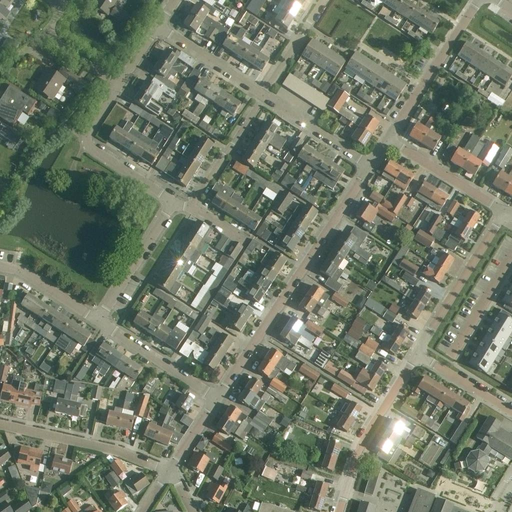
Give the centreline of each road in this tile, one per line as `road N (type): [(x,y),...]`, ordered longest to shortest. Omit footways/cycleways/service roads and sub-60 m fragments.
road 1 (residential): [(216,399),(369,165)]
road 2 (residential): [(338,511),(361,443),(416,354)]
road 3 (residential): [(170,471),(0,425)]
road 4 (residential): [(173,203),(89,148),(88,133),(118,85)]
road 5 (residential): [(416,354),(504,212)]
road 6 (residential): [(386,139),(478,0)]
road 7 (residential): [(113,332),(193,208)]
road 8 (residential): [(97,322),(173,203)]
road 9 (residential): [(504,212),(386,139)]
road 10 (residential): [(193,208),(262,96)]
road 11 (residential): [(369,165),(262,96)]
road 12 (residential): [(262,96),(156,26)]
road 13 (residential): [(216,399),(113,332)]
